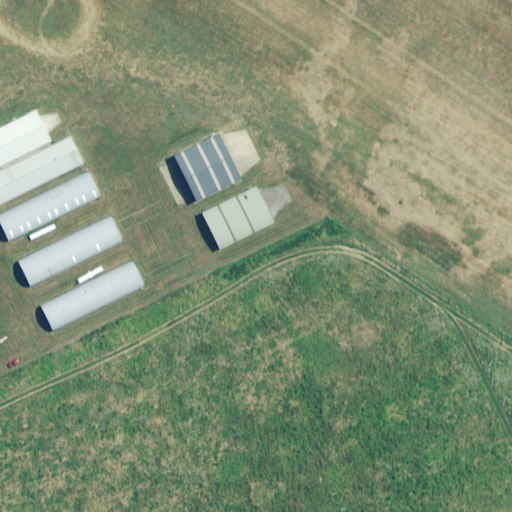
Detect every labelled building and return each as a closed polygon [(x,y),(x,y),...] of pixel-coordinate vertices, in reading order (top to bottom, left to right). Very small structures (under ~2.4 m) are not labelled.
[(0,163),(47,140),(32,110),(0,126),(0,163)] [(195,203),(241,180),(218,134),(172,157),(195,203)] [(0,205),(85,164),(72,138),(0,172),(0,205)] [(0,226),(8,244),(101,199),(88,172),(0,214),(0,226)] [(276,223),(257,186),(201,214),(219,252),(276,223)] [(31,288),(123,243),(110,217),(18,262),(31,288)] [(53,333),(145,289),(132,262),(40,307),(53,333)]
